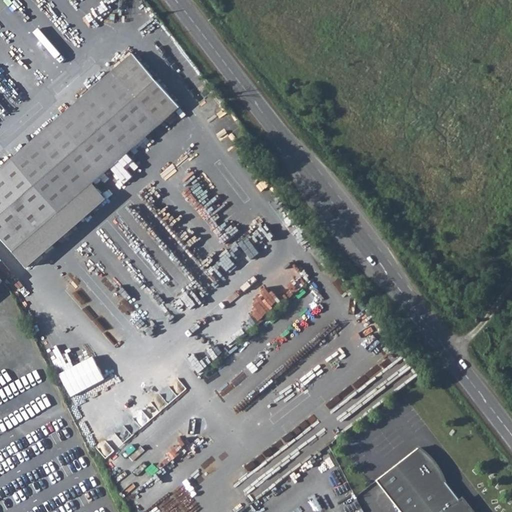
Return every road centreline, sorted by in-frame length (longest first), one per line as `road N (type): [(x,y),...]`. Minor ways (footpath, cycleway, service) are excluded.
road 1 (tertiary): [(176,0),(511,435)]
road 2 (unknown): [(168,348),(290,236),(315,262),(355,336),(348,375),(328,403),(293,434),(264,440),(237,433),(195,383)]
road 3 (unknown): [(0,252),(82,331),(123,350),(168,348)]
